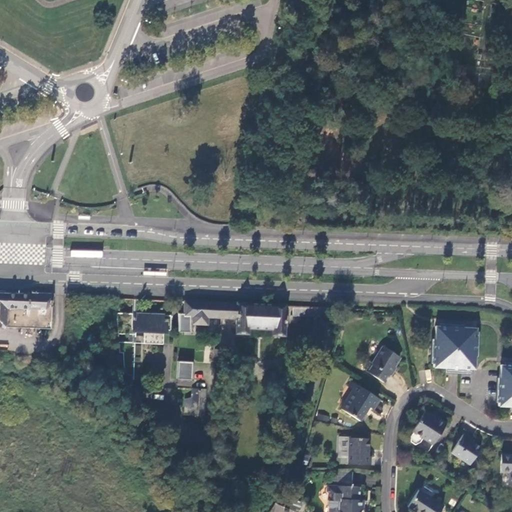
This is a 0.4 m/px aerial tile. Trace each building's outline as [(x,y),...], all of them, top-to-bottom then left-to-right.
[(7,294),(0,293),(0,325),(50,328),(52,295),(7,293),(7,294)] [(179,314),(179,333),(190,333),(191,317),(193,317),(192,325),(207,326),(208,319),(221,319),(222,303),(184,301),(184,314),(179,314)] [(272,330),(272,336),(284,337),(285,306),(222,303),(221,319),(236,320),(236,335),(247,335),(247,329),(272,330)] [(322,307),(294,306),(294,316),(315,318),(322,307)] [(163,330),(171,331),(172,316),(115,314),(116,333),(128,334),(128,342),(118,342),(119,353),(122,353),(123,364),(125,374),(128,374),(132,375),(135,329),(144,330),(143,343),(162,345),(163,330)] [(476,328),(435,326),(433,368),(445,368),(445,373),(460,374),(460,369),(474,370),(476,328)] [(384,383),(400,358),(383,347),(372,364),(371,363),(365,371),(384,383)] [(213,354),(213,362),(220,363),(224,363),(224,354),(213,354)] [(192,363),(178,362),(177,379),(191,380),(192,363)] [(511,365),(500,365),(498,406),(511,407),(511,413),(511,412),(511,365)] [(347,386),(352,390),(356,384),(351,381),(347,386)] [(375,396),(356,384),(352,390),(340,408),(359,421),(375,396)] [(206,410),(206,389),(206,388),(192,388),(192,389),(192,400),(186,400),(185,415),(192,415),(192,410),(206,410)] [(410,436),(410,442),(414,445),(420,442),(418,444),(429,451),(446,424),(432,415),(431,417),(424,412),(412,431),(413,432),(410,436)] [(463,434),(451,453),(469,465),(473,459),(480,449),(469,441),(471,439),(463,434)] [(369,439),(342,438),(341,449),(349,449),(349,458),(348,464),(370,465),(370,456),(368,456),(369,439)] [(341,458),(349,458),(349,449),(341,449),(341,458)] [(511,455),(501,454),(500,472),(509,472),(508,485),(511,484),(511,455)] [(359,487),(326,486),(326,491),(329,491),(329,499),(327,501),(327,505),(329,507),(328,511),(360,511),(361,500),(364,500),(364,494),(359,494),(359,487)] [(438,511),(442,506),(418,491),(408,507),(415,511),(438,511)]
